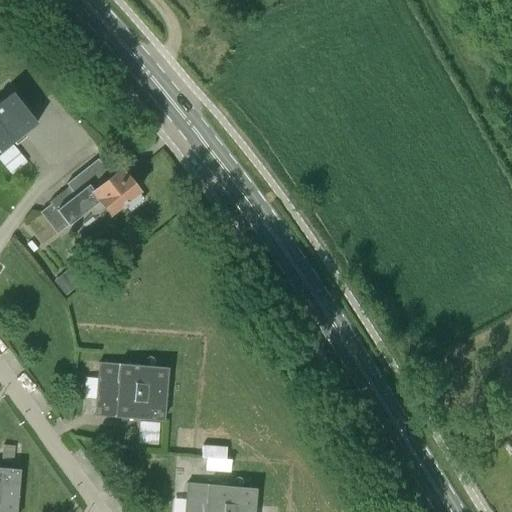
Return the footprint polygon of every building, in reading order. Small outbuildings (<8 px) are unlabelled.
[(35,123),(30,117),(12,93),(12,92),(0,101),(0,152),(37,123),(36,122),(35,123)] [(12,146),(0,155),(0,161),(11,175),(26,163),(12,146)] [(50,204),(40,212),(57,233),(97,201),(107,214),(123,202),(129,210),(143,200),(137,192),(120,169),(111,176),(97,159),(66,184),(68,187),(72,192),(76,195),(57,211),(50,204)] [(72,192),(68,187),(60,194),(64,199),(72,192)] [(67,271),(54,282),(65,296),(78,285),(67,271)] [(94,415),(163,421),(167,368),(98,362),(98,364),(100,364),(98,380),(97,380),(97,381),(98,381),(97,397),(95,397),(95,398),(97,398),(96,415),(94,414),(94,415)] [(160,448),(163,423),(139,421),(137,446),(160,448)] [(13,446),(1,445),(0,458),(0,461),(12,462),(13,446)] [(201,458),(207,458),(206,471),(230,472),(231,460),(225,460),(226,447),(202,446),(201,458)] [(19,471),(19,470),(0,468),(0,511),(14,511),(15,506),(16,506),(16,504),(15,504),(15,503),(16,488),(18,488),(18,487),(16,487),(16,485),(18,471),(19,471)] [(253,511),(255,489),(187,483),(186,484),(188,484),(187,500),(185,500),(185,502),(187,502),(185,511),(253,511)]
